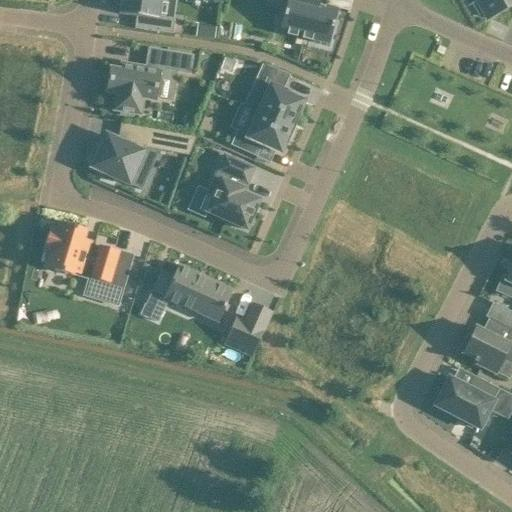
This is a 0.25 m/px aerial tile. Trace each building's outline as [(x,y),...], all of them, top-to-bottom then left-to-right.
[(161,0),(117,0),(116,6),(120,6),(119,15),(136,17),(134,29),(173,34),(175,21),(159,19),(161,0)] [(318,0),(288,0),(281,31),(287,32),(287,35),(296,37),(297,35),(303,36),(302,39),(311,41),(312,39),(328,43),(336,10),(317,6),(318,0)] [(511,0),(476,0),(487,19),(511,4),(511,0)] [(198,24),(197,36),(215,38),(216,26),(198,24)] [(192,57),(149,50),(146,68),(122,64),(121,71),(111,70),(107,92),(117,94),(115,106),(122,107),(121,111),(133,113),(134,109),(140,110),(142,98),(154,100),(158,78),(163,79),(165,70),(189,74),(192,57)] [(265,87),(255,110),(292,127),(303,101),(282,92),(290,76),(275,69),(266,66),(258,84),(265,87)] [(292,127),(255,110),(254,111),(244,134),(237,131),(230,146),(256,157),(262,145),(280,153),(286,141),(288,142),(289,143),(295,130),(294,129),(293,130),(291,129),(292,127)] [(121,124),(118,141),(106,135),(103,141),(99,149),(95,147),(90,160),(94,162),(91,168),(101,172),(99,176),(111,182),(113,178),(129,185),(141,159),(138,158),(142,148),(188,156),(196,138),(121,124)] [(253,169),(224,156),(218,172),(219,172),(216,178),(215,177),(208,193),(213,195),(206,212),(246,230),(259,201),(242,194),(244,190),(242,189),(245,184),(246,184),(253,169)] [(114,262),(118,252),(101,247),(98,254),(87,251),(90,242),(82,240),(85,230),(59,222),(57,231),(50,229),(44,250),(50,252),(45,268),(72,276),(72,273),(108,284),(109,281),(114,262)] [(114,262),(109,281),(114,283),(114,285),(123,288),(129,267),(114,262)] [(144,264),(139,278),(149,282),(155,269),(144,264)] [(226,306),(232,293),(197,277),(198,275),(178,266),(173,278),(160,272),(151,292),(164,298),(163,299),(218,324),(223,312),(226,313),(228,307),(226,306)] [(252,304),(244,323),(235,319),(223,345),(252,357),(272,313),(252,304)] [(485,318),(510,330),(511,331),(511,313),(493,304),(485,318)] [(511,331),(510,330),(503,342),(475,328),(469,338),(466,337),(461,348),(464,349),(462,353),(474,359),(473,362),(496,374),(504,360),(511,363),(511,331)] [(492,401),(498,389),(474,377),(468,389),(448,379),(442,390),(439,389),(433,401),(436,403),(434,406),(460,420),(458,423),(471,429),(472,426),(479,430),(494,402),(492,401)]
